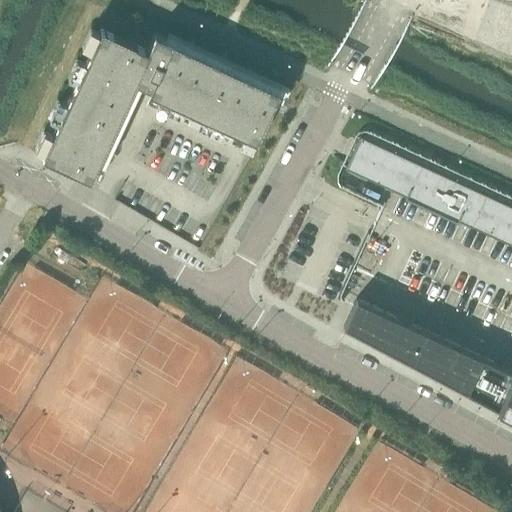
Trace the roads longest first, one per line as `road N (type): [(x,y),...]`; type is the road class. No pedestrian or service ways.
road 1 (unclassified): [(392,0),(220,301)]
road 2 (residential): [(511,463),(220,301)]
road 3 (residential): [(220,301),(0,169)]
